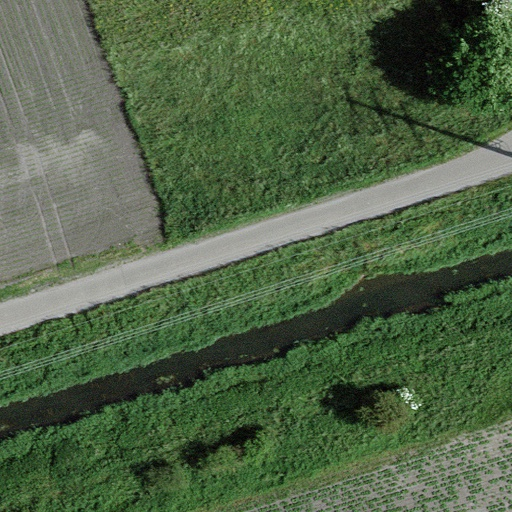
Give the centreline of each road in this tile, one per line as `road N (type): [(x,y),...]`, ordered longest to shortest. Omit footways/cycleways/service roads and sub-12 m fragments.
road 1 (unclassified): [(511,155),(0,317)]
road 2 (track): [(4,511),(511,358)]
